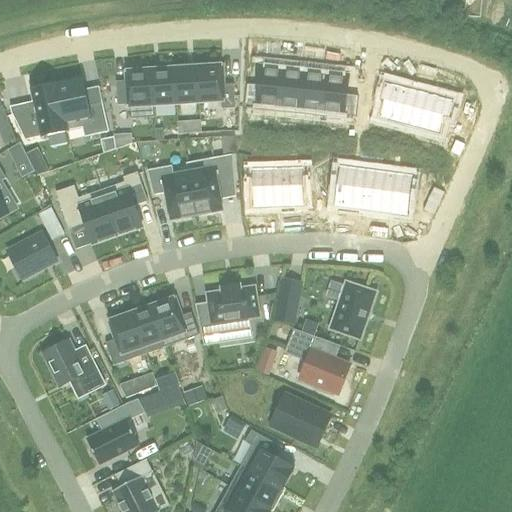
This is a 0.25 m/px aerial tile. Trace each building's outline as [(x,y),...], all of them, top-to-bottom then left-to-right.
[(221,66),(197,68),(200,103),(223,102),(223,110),(236,109),(234,85),(222,86),(221,66)] [(279,109),(284,70),(261,67),(259,86),(247,85),(245,105),(279,109)] [(197,68),(174,69),(177,105),(200,103),(197,68)] [(174,69),(152,71),(155,118),(156,118),(155,106),(177,105),(174,69)] [(301,111),(305,72),(284,70),(279,109),(301,111)] [(129,82),(117,82),(118,106),(130,105),(131,120),(155,118),(152,71),(128,72),(129,82)] [(322,114),(327,74),(305,72),(301,111),(322,114)] [(357,117),(359,97),(347,96),(349,77),(327,74),(322,114),(357,117)] [(83,79),(57,85),(68,132),(83,128),(85,138),(109,133),(103,103),(89,106),(83,79)] [(385,101),(380,118),(439,134),(444,117),(450,118),(450,117),(441,115),(445,101),(454,103),(454,102),(388,84),(385,84),(385,85),(387,85),(383,100),(381,99),(381,100),(383,101),(385,101)] [(36,108),(12,114),(26,141),(68,132),(57,85),(32,91),(36,108)] [(364,97),(363,113),(374,114),(376,98),(364,97)] [(0,129),(10,126),(3,107),(0,107),(0,129)] [(386,135),(362,131),(360,144),(384,147),(386,135)] [(21,143),(20,143),(23,149),(11,155),(23,178),(35,172),(21,143)] [(233,155),(188,164),(197,215),(222,210),(221,200),(218,185),(235,181),(233,155)] [(197,215),(188,164),(187,164),(189,174),(175,177),(173,167),(148,172),(153,196),(167,193),(172,220),(197,215)] [(0,218),(8,213),(0,199),(0,182),(6,179),(0,168),(0,218)] [(342,169),(337,205),(406,214),(411,178),(342,169)] [(303,171),(253,172),(254,207),(304,205),(303,171)] [(127,182),(102,191),(118,236),(143,228),(135,207),(148,202),(138,173),(125,178),(127,182)] [(73,187),(56,193),(69,230),(86,224),(93,245),(118,236),(102,191),(77,199),(73,187)] [(52,209),(40,215),(45,227),(57,221),(52,209)] [(43,234),(8,252),(23,280),(57,262),(43,234)] [(376,293),(347,283),(330,330),(361,340),(376,293)] [(211,317),(199,318),(204,346),(222,343),(221,334),(261,327),(255,288),(241,290),(240,286),(222,289),(222,293),(208,295),(211,317)] [(279,298),(275,322),(294,326),(299,302),(279,298)] [(200,336),(192,314),(184,316),(180,318),(174,299),(152,307),(167,348),(200,336)] [(167,348),(152,307),(132,314),(147,355),(167,348)] [(147,355),(132,314),(111,321),(117,340),(114,341),(106,344),(114,367),(147,355)] [(339,395),(351,367),(324,356),(330,343),(294,330),(285,354),(307,363),(300,379),(339,395)] [(60,387),(70,382),(73,386),(80,382),(87,395),(105,386),(94,363),(82,368),(69,342),(44,355),(60,387)] [(176,374),(156,381),(160,392),(180,385),(176,374)] [(137,379),(120,386),(127,399),(142,393),(137,379)] [(103,396),(110,411),(120,406),(113,392),(103,396)] [(286,398),(274,425),(316,445),(329,418),(286,398)] [(103,433),(87,440),(100,465),(116,457),(124,453),(139,446),(127,423),(145,414),(139,400),(129,404),(97,420),(103,433)] [(253,446),(241,467),(283,490),(284,490),(295,469),(272,456),(278,446),(252,431),(246,442),(253,446)] [(197,443),(203,446),(206,440),(202,432),(195,435),(197,443)] [(207,459),(211,451),(203,446),(197,443),(196,454),(207,459)] [(122,511),(159,511),(143,478),(154,473),(147,460),(115,476),(121,488),(112,492),(122,511)] [(285,490),(284,490),(283,490),(241,467),(230,487),(272,510),(272,511),(273,511),(285,490)] [(271,511),(272,511),(272,510),(230,487),(216,511),(271,511)]
